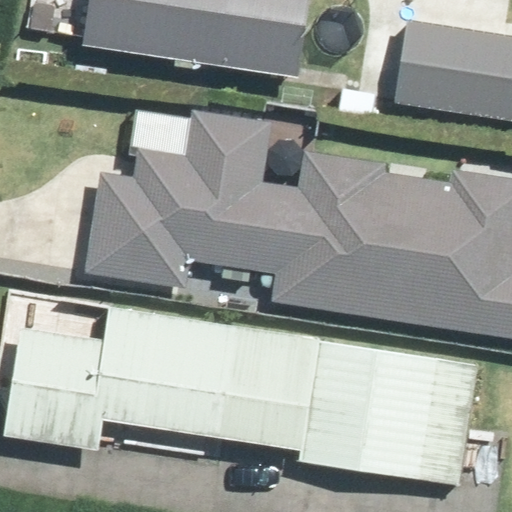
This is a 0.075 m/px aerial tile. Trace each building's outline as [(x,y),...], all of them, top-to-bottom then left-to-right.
[(94,0),(89,37),(306,70),(316,0),(94,0)] [(386,7),(371,100),(447,111),(490,119),(502,52),(456,46),(460,19),(386,7)] [(200,119),(194,153),(193,165),(167,160),(162,190),(121,183),(110,181),(109,190),(97,261),(97,264),(94,279),(190,294),(195,266),(284,281),(281,293),(280,306),(511,341),(511,187),(503,186),(460,179),(457,192),(375,179),(378,170),(312,160),(307,197),(268,190),(275,127),(200,119)] [(310,336),(312,329),(115,300),(111,329),(28,318),(12,427),(103,440),(109,411),(231,429),(307,441),(305,453),(464,476),(483,357),(322,333),(321,338),(310,336)] [(511,360),(497,359),(490,422),(511,424),(511,360)]
